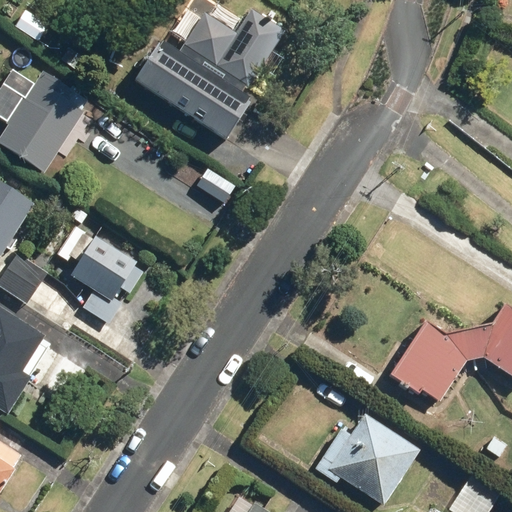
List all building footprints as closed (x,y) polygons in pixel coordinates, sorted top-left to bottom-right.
[(283,30),(251,9),(237,31),(204,9),(180,46),(164,35),(134,80),(229,142),(258,98),(245,89),(283,30)] [(16,68),(0,92),(0,115),(11,123),(0,138),(0,140),(50,174),(97,103),(46,69),(38,82),(16,68)] [(0,168),(0,264),(37,203),(0,180),(0,168)] [(87,230),(71,257),(78,261),(71,273),(93,286),(82,305),(113,324),(148,267),(87,230)] [(50,272),(14,251),(0,275),(0,286),(31,305),(50,272)] [(0,408),(10,414),(56,338),(0,303),(0,408)] [(389,377),(419,397),(426,388),(444,401),(472,360),(484,358),(511,374),(511,307),(506,304),(494,324),(448,331),(430,318),(389,377)] [(315,467),(384,511),(424,449),(368,413),(357,431),(344,423),(315,467)] [(0,497),(28,457),(0,438),(0,497)] [(491,511),(505,491),(476,472),(451,510),(452,511),(491,511)] [(272,511),(241,492),(228,511),(272,511)]
